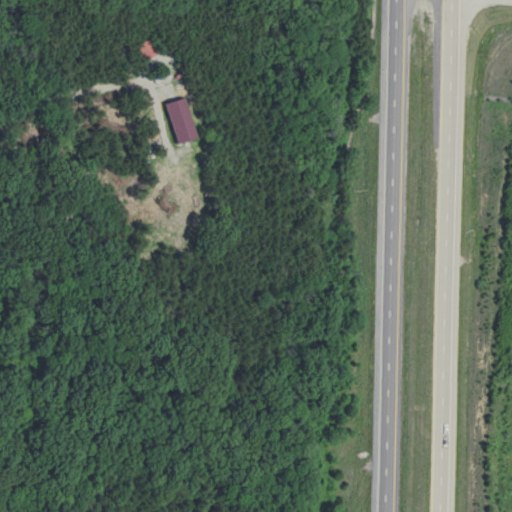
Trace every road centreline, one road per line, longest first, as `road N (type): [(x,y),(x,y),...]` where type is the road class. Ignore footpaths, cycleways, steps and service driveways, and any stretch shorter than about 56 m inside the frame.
road 1 (trunk): [(400,0),(386,511)]
road 2 (trunk): [(443,511),(449,0)]
